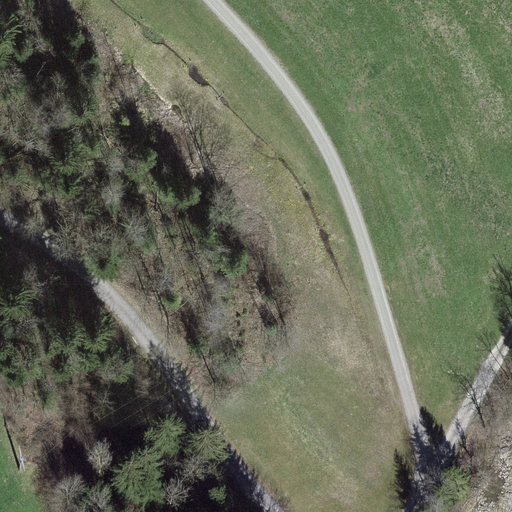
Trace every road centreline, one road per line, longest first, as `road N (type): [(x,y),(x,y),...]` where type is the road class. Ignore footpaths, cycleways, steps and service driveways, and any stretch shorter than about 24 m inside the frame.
road 1 (track): [(410,511),(437,464),(393,283),(308,105),(214,0)]
road 2 (track): [(0,214),(90,272),(274,511)]
road 3 (track): [(437,464),(511,346)]
